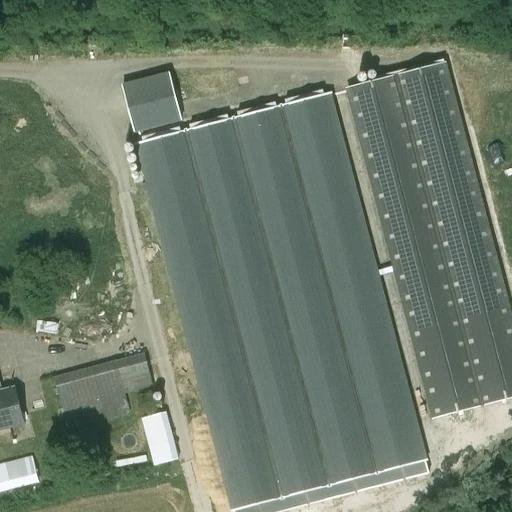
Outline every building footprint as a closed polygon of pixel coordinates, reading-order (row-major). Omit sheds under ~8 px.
[(511,327),(443,65),(348,90),(434,419),(511,398),(511,327)] [(169,75),(122,87),(134,134),(181,121),(169,75)] [(329,95),(138,145),(233,511),(280,511),(428,473),(425,462),(329,95)] [(0,175),(0,216),(14,271),(60,260),(37,167),(0,175)] [(37,330),(76,336),(77,325),(38,320),(37,330)] [(115,361),(53,378),(62,410),(124,394),(153,385),(143,353),(115,361)] [(0,430),(24,424),(15,387),(1,391),(0,387),(0,430)] [(166,413),(141,420),(154,467),(179,460),(166,413)] [(32,457),(0,465),(0,493),(38,484),(32,457)]
